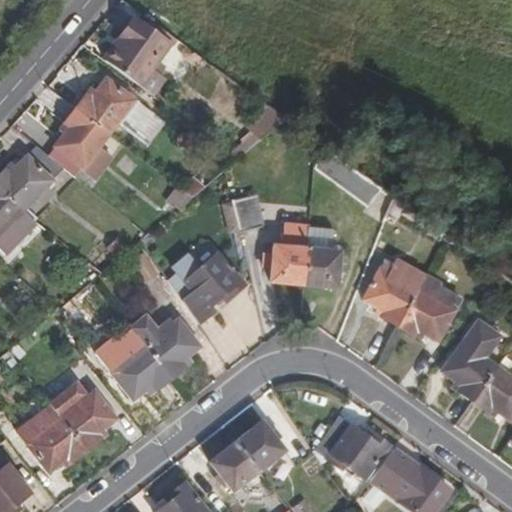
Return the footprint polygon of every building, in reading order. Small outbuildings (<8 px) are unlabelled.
[(108,65),(151,96),(165,77),(151,67),(167,45),(160,39),(165,33),(151,23),(147,29),(134,20),(119,40),(123,44),(108,65)] [(172,38),(165,33),(160,39),(167,45),(172,38)] [(119,40),(103,61),(108,65),(123,44),(119,40)] [(89,90),(75,109),(107,134),(134,99),(106,78),(94,94),(89,90)] [(259,142),(286,120),(267,107),(248,131),(259,142)] [(98,147),(107,134),(75,109),(64,123),(69,127),(55,146),(47,156),(64,170),(72,176),(80,166),(82,167),(88,160),(100,170),(110,157),(98,147)] [(69,127),(64,123),(59,128),(65,132),(69,127)] [(230,153),(230,154),(237,160),(259,142),(248,131),(230,153)] [(314,168),(348,192),(362,174),(316,142),(314,168)] [(23,212),(64,170),(47,156),(36,147),(13,170),(9,165),(0,173),(0,189),(19,208),(23,212)] [(88,160),(82,167),(94,178),(100,170),(88,160)] [(348,192),(386,220),(395,199),(362,174),(348,192)] [(191,199),(177,188),(167,200),(179,209),(191,199)] [(0,234),(23,212),(19,208),(0,189),(0,234)] [(248,199),(231,203),(239,235),(256,230),(248,199)] [(302,284),(306,249),(274,245),(270,281),(302,284)] [(340,254),(306,249),(302,284),(336,289),(340,254)] [(127,266),(142,285),(157,274),(143,254),(127,266)] [(207,311),(219,300),(225,294),(230,299),(244,286),(215,255),(198,271),(190,262),(175,274),(168,281),(196,324),(209,313),(207,311)] [(172,271),(175,274),(190,262),(186,258),(172,271)] [(362,300),(376,308),(385,313),(382,319),(396,327),(420,282),(400,270),(404,263),(397,260),(391,271),(382,266),(362,300)] [(415,330),(422,333),(436,341),(460,301),(443,292),(437,289),(440,284),(424,275),(420,282),(396,327),(411,335),(415,330)] [(446,287),(440,284),(437,289),(443,292),(446,287)] [(225,294),(219,300),(223,305),(230,299),(225,294)] [(373,314),(382,319),(385,313),(376,308),(373,314)] [(138,322),(127,330),(140,348),(166,382),(179,372),(175,367),(181,363),(194,353),(172,323),(168,326),(164,321),(147,334),(138,322)] [(441,371),(454,381),(461,387),(457,392),(471,402),(496,368),(483,359),(496,341),(475,326),(441,371)] [(418,339),(422,333),(415,330),(411,335),(418,339)] [(151,394),(166,382),(140,348),(106,376),(128,403),(140,394),(147,389),(151,394)] [(510,379),(511,375),(511,363),(504,357),(496,368),(510,379)] [(185,367),(181,363),(175,367),(179,372),(185,367)] [(490,407),(496,411),(511,423),(511,380),(510,379),(496,368),(471,402),(486,413),(490,407)] [(450,387),(457,392),(461,387),(454,381),(450,387)] [(144,399),(151,394),(147,389),(140,394),(144,399)] [(86,450),(99,439),(95,434),(102,429),(115,420),(93,391),(60,418),(86,450)] [(86,450),(60,418),(51,406),(50,405),(18,430),(27,443),(48,471),(62,460),(67,456),(71,462),(86,450)] [(491,417),(496,411),(490,407),(486,413),(491,417)] [(388,448),(373,437),(369,442),(360,437),(336,420),(313,453),(322,466),(325,462),(340,474),(344,468),(363,481),(388,448)] [(260,422),(234,442),(256,470),(282,450),(260,422)] [(95,434),(99,439),(106,435),(102,429),(95,434)] [(369,442),(373,437),(365,430),(360,437),(369,442)] [(229,492),(256,470),(234,442),(207,463),(229,492)] [(393,449),(369,481),(411,511),(432,511),(447,492),(421,470),(409,485),(399,477),(410,462),(393,449)] [(66,465),(71,462),(67,456),(62,460),(66,465)] [(0,511),(11,511),(8,508),(14,504),(28,493),(14,475),(0,458),(0,511)] [(421,470),(410,462),(399,477),(409,485),(421,470)] [(173,499),(169,503),(156,511),(205,511),(183,483),(169,493),(173,499)] [(173,499),(169,493),(164,497),(169,503),(173,499)]
